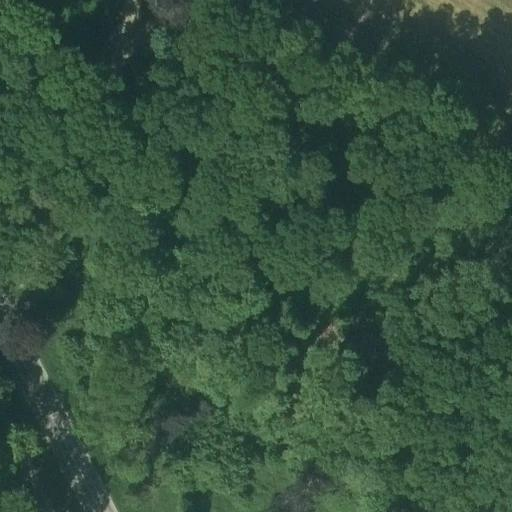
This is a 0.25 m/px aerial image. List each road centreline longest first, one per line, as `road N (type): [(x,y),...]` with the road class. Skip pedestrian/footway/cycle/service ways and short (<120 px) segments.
road 1 (track): [(131,35),(145,21),(178,14),(511,172)]
road 2 (track): [(8,286),(131,35),(134,0)]
road 3 (primary): [(100,511),(0,317)]
